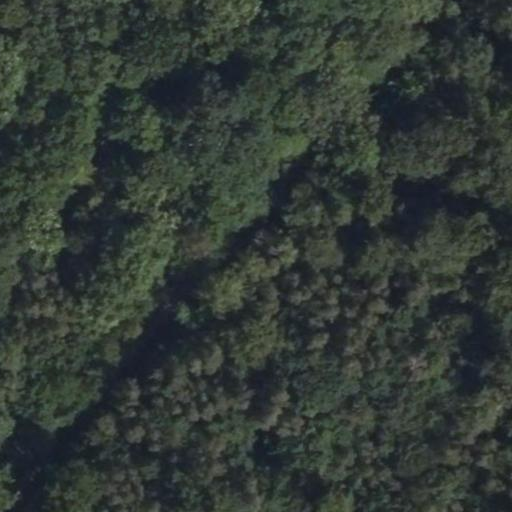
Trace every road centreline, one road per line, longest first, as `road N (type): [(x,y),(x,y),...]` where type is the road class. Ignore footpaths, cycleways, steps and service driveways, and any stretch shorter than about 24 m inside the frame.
road 1 (track): [(425,0),(0,511)]
road 2 (track): [(504,511),(497,403),(419,296),(369,202),(332,107)]
